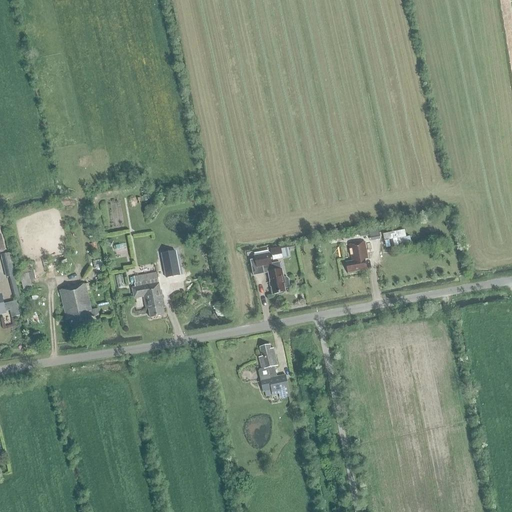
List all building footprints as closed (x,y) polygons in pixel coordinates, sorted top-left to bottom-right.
[(378,228),(368,231),(370,242),(380,240),(378,228)] [(344,264),(346,274),(365,271),(363,261),(366,260),(363,243),(347,246),(350,263),(344,264)] [(277,248),(270,249),(273,261),(280,259),(277,248)] [(169,253),(161,255),(163,264),(166,278),(179,275),(175,252),(169,253)] [(1,255),(6,278),(14,276),(9,253),(1,255)] [(267,273),(271,295),(276,294),(277,295),(282,295),(282,293),(283,293),(283,289),(287,289),(288,287),(287,280),(285,278),(282,279),(281,270),(280,270),(278,263),(270,265),(268,254),(253,257),(255,268),(262,267),(263,274),(267,273)] [(20,274),(24,292),(32,290),(29,273),(21,274),(20,274)] [(135,284),(134,284),(135,288),(131,288),(133,299),(143,297),(145,310),(147,310),(149,318),(163,316),(160,301),(162,301),(160,291),(159,291),(155,273),(134,277),(135,284)] [(66,320),(69,319),(71,330),(91,326),(89,316),(92,316),(92,317),(98,316),(96,308),(90,309),(85,285),(59,291),(66,320)] [(0,313),(9,312),(10,318),(18,316),(15,302),(2,305),(0,297),(0,313)] [(274,349),(271,350),(270,345),(259,348),(261,358),(258,358),(261,369),(259,370),(259,371),(258,372),(261,381),(263,392),(264,392),(265,397),(279,395),(280,399),(290,397),(289,393),(285,375),(277,377),(274,367),(278,366),(274,349)]
